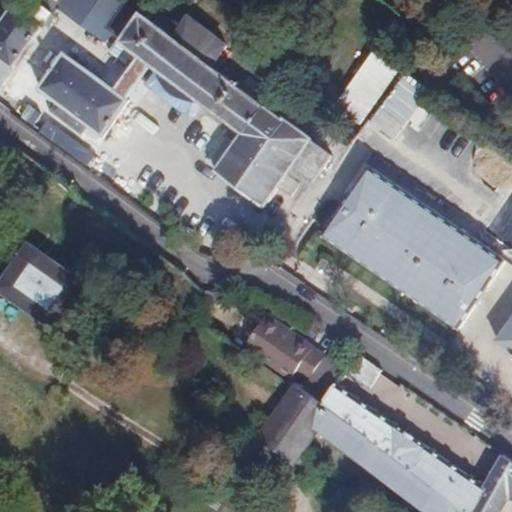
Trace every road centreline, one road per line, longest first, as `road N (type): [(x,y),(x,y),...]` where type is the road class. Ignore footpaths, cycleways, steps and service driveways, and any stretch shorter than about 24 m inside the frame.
road 1 (residential): [(0,118),(207,279),(279,281),(511,448)]
road 2 (unknown): [(2,120),(75,13)]
